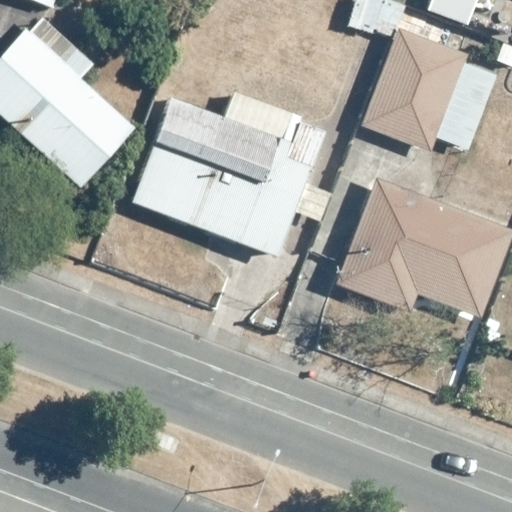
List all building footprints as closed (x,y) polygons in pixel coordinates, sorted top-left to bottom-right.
[(50,0),(17,0),(47,10),(50,0)] [(399,4),(384,0),(352,0),(345,27),(391,38),(399,4)] [(93,73),(34,19),(0,56),(0,121),(81,195),(133,138),(78,89),(93,73)] [(497,68),(395,29),(356,128),(424,154),(429,141),(464,154),(497,68)] [(233,95),(224,119),(166,97),(126,205),(274,261),(291,215),(315,224),(326,195),(301,186),(323,129),(233,95)] [(508,232),(371,182),(332,287),(405,314),(411,298),(475,322),(508,232)]
